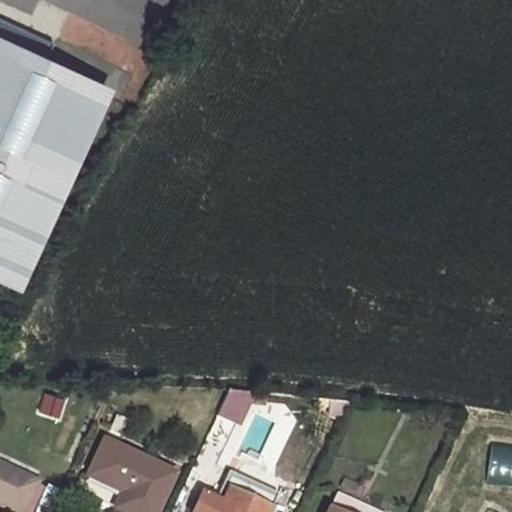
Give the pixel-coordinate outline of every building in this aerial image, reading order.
[(0,282),(7,286),(92,104),(0,61),(0,282)] [(226,387),(214,414),(235,423),(247,396),(226,387)] [(117,508),(125,511),(155,511),(173,477),(106,444),(90,477),(123,494),(117,508)] [(36,483),(0,465),(0,501),(22,511),(36,483)] [(235,496),(262,508),(268,497),(241,485),(235,496)] [(218,511),(269,511),(270,511),(262,508),(235,496),(228,493),(218,511)] [(328,511),(375,511),(337,495),(328,511)]
